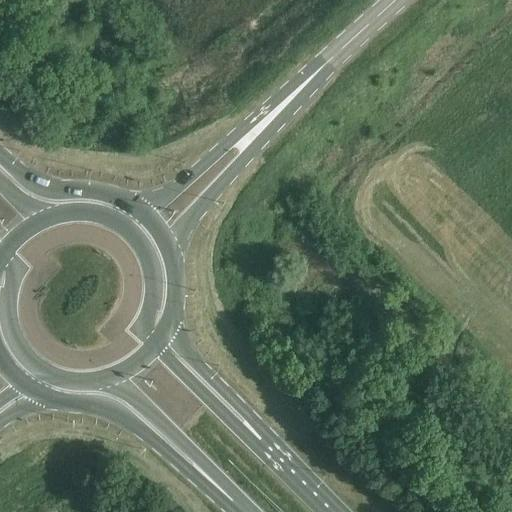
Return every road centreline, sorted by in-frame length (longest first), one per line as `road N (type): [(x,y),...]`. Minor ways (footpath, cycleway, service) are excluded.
road 1 (unclassified): [(511,430),(303,214)]
road 2 (trunk): [(40,396),(115,413),(233,502)]
road 3 (tertiary): [(169,252),(284,103)]
road 4 (tertiary): [(284,103),(136,210)]
road 5 (trunk): [(105,378),(233,502)]
road 6 (trunk): [(269,451),(257,427),(180,348),(169,321)]
road 7 (trunk): [(269,451),(155,342)]
road 8 (tertiary): [(284,103),(401,0)]
road 9 (trunk): [(136,210),(100,195),(36,187),(0,154)]
road 10 (trunk): [(155,342),(143,323),(149,267),(113,221)]
road 11 (trunk): [(0,254),(12,273),(5,306),(13,341),(42,370)]
